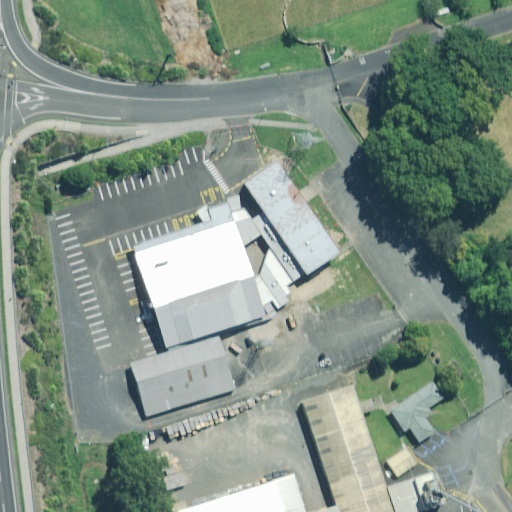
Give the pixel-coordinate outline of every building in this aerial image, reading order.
[(276,163),(238,183),(245,196),(193,210),(202,226),(130,250),(165,355),(282,319),(300,281),(339,256),(276,163)] [(219,340),(130,365),(147,417),(235,390),(219,340)] [(454,360),(443,366),(453,383),(464,376),(454,360)] [(430,380),(388,408),(403,430),(407,427),(416,440),(433,430),(424,416),(431,412),(428,407),(442,397),(430,380)] [(351,383),(300,399),(332,502),(304,511),(291,472),(167,510),(167,511),(408,511),(442,502),(432,469),(382,484),(351,383)] [(406,447),(385,460),(396,476),(416,463),(406,447)]
